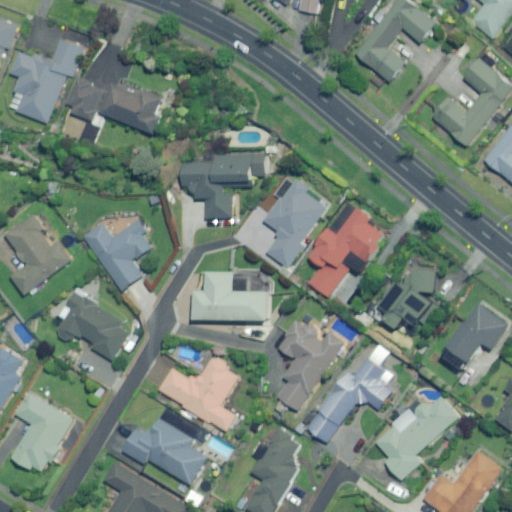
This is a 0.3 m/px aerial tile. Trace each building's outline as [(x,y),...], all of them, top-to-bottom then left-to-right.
[(326,0),(307,0),(306,11),(324,14),(326,0)] [(444,24),(414,0),(404,0),(360,55),(396,84),(413,63),(393,47),(408,28),(428,44),(444,24)] [(511,17),(511,0),(481,0),(488,5),(474,23),(495,39),(511,17)] [(23,27),(0,18),(0,79),(12,49),(14,50),(23,27)] [(89,49),(67,40),(58,62),(40,55),(39,59),(25,53),(17,74),(26,78),(15,109),(55,124),(73,75),(78,77),(89,49)] [(125,51),(104,43),(90,79),(86,77),(75,105),(82,107),(79,113),(101,122),(105,112),(163,135),(170,118),(165,116),(172,99),(150,90),(148,96),(126,88),(134,65),(121,60),(125,51)] [(511,100),(511,80),(486,59),(470,80),(489,95),(473,114),(454,98),(438,119),(473,148),(511,100)] [(511,131),(489,161),(511,179),(511,131)] [(270,177),(270,155),(219,155),(219,162),(185,162),(185,186),(199,194),(199,201),(209,201),(209,220),(236,220),(236,188),(257,188),(257,177),(270,177)] [(295,185),(288,180),(279,195),(284,198),(268,222),(285,233),(272,253),(294,268),(310,245),(307,242),(330,209),(308,194),(311,189),(298,180),(295,185)] [(375,219),(361,209),(343,237),(333,230),(315,259),(326,266),(314,284),(333,297),(354,266),(367,274),(391,237),(372,224),(375,219)] [(54,245),(34,218),(9,236),(31,266),(16,277),(30,296),(75,263),(59,241),(54,245)] [(151,233),(142,221),(116,240),(104,225),(87,238),(128,292),(147,278),(136,263),(154,249),(146,237),(151,233)] [(437,305),(439,270),(420,269),(406,285),(396,278),(373,315),(401,333),(410,320),(420,327),(437,305)] [(272,280),(260,280),(261,274),(211,274),(211,293),(200,293),(199,320),(271,321),(272,280)] [(79,294),(65,318),(70,321),(60,336),(75,345),(80,337),(114,359),(134,328),(79,294)] [(511,328),(511,325),(484,305),(447,356),(468,371),(489,343),(497,349),(511,328)] [(313,329),(301,321),(283,348),(302,361),(290,378),(295,382),(284,398),(303,411),(349,344),(318,322),(313,329)] [(28,362),(5,348),(0,356),(0,419),(25,378),(21,375),(28,362)] [(231,366),(216,358),(201,384),(175,370),(164,391),(189,405),(188,407),(233,432),(242,416),(226,407),(242,377),(229,370),(231,366)] [(391,373),(371,359),(359,376),(353,371),(312,429),(333,444),(360,405),(373,402),(385,411),(398,393),(384,382),(391,373)] [(511,389),(511,391),(511,404),(501,419),(511,426),(511,389)] [(78,420),(33,394),(20,415),(37,425),(17,459),(46,476),(54,461),(59,464),(67,449),(63,447),(78,420)] [(464,418),(445,396),(436,404),(432,400),(416,414),(412,410),(396,424),(399,428),(382,443),(395,458),(391,462),(407,481),(427,463),(421,457),(464,418)] [(194,448),(205,429),(170,409),(154,438),(142,431),(129,452),(150,464),(153,460),(197,486),(213,459),(194,448)] [(304,444),(283,431),(257,474),(269,481),(251,509),(255,511),(278,511),(303,471),(292,465),(304,444)] [(476,511),(507,469),(483,452),(459,485),(446,476),(429,500),(446,511),(476,511)] [(126,492),(114,511),(194,511),(196,509),(118,464),(108,482),(126,492)]
